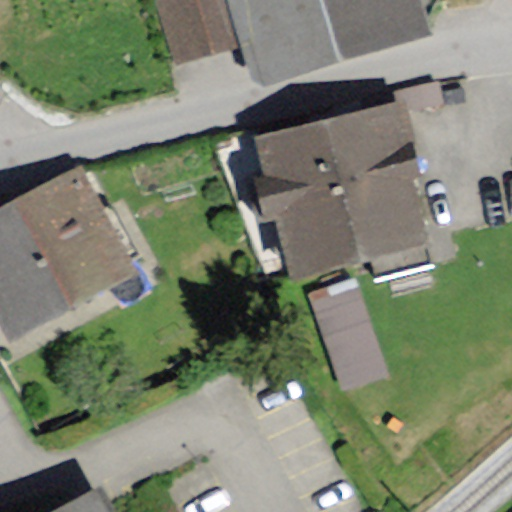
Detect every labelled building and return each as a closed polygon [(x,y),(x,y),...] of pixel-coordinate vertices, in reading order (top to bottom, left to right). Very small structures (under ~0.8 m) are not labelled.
[(143,0),(163,63),(223,49),(203,0),(143,0)] [(208,0),(223,49),(232,83),(414,28),(408,0),(208,0)] [(264,129),(293,261),(430,230),(401,99),(264,129)] [(0,203),(0,294),(18,326),(133,264),(77,162),(0,203)] [(363,280),(316,290),(337,386),(384,375),(363,280)] [(40,511),(114,511),(97,481),(40,511)]
